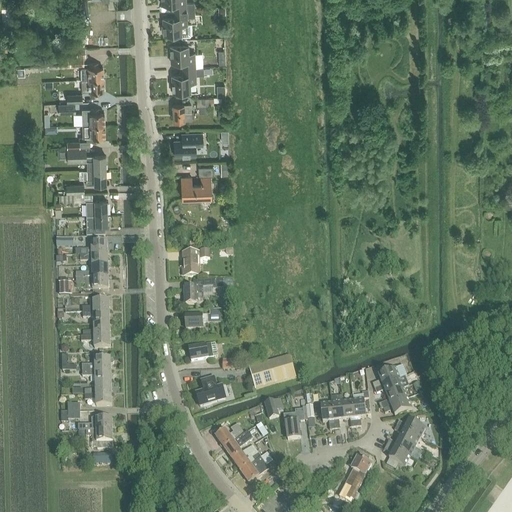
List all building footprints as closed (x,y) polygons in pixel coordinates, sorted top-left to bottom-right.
[(194,11),(194,4),(186,4),(185,0),(161,0),(162,5),(174,5),(174,12),(194,11)] [(187,19),(195,18),(194,11),(174,12),(174,19),(163,20),(163,35),(181,34),(181,37),(192,37),(192,25),(187,25),(187,19)] [(183,62),(183,69),(195,69),(195,68),(195,55),(188,55),(187,46),(170,47),(171,63),(183,62)] [(85,49),(76,49),(77,58),(83,58),(85,58),(85,49)] [(77,58),(70,58),(70,67),(83,66),(83,58),(77,58)] [(89,68),(81,68),(81,80),(103,80),(103,68),(98,68),(97,63),(89,63),(89,68)] [(171,77),(172,93),(189,92),(189,83),(196,83),(196,76),(203,75),(203,67),(195,68),(195,69),(183,69),(183,76),(171,77)] [(103,80),(81,80),(82,92),(90,92),(90,96),(98,96),(98,92),(104,92),(103,80)] [(75,104),(59,105),(59,114),(75,114),(75,104)] [(184,122),(184,121),(192,121),(191,106),(184,106),(184,105),(172,106),(173,122),(184,122)] [(91,110),(82,110),(82,115),(82,125),(82,126),(104,125),(104,113),(99,113),(99,109),(91,109),(91,110)] [(104,125),(82,126),(83,138),(86,138),(86,142),(90,142),(91,142),(99,142),(99,137),(105,137),(104,125)] [(182,141),(174,142),(174,157),(183,156),(183,159),(189,159),(189,156),(196,156),(195,147),(203,147),(202,134),(182,134),(182,141)] [(59,149),(58,157),(66,158),(66,150),(59,149)] [(85,149),(67,149),(67,159),(80,159),(80,162),(87,162),(88,171),(106,170),(105,156),(93,156),(85,156),(85,149)] [(181,178),(182,200),(189,199),(189,203),(201,203),(200,199),(211,199),(210,177),(213,177),(213,168),(198,169),(199,178),(201,178),(201,185),(192,185),(191,178),(181,178)] [(88,180),(86,180),(86,185),(94,185),(106,185),(106,170),(88,171),(88,180)] [(66,185),(66,193),(83,193),(83,185),(66,185)] [(59,193),(58,202),(74,202),(75,194),(59,193)] [(106,201),(86,201),(87,216),(107,215),(106,201)] [(107,215),(87,216),(87,229),(87,238),(92,237),(104,237),(105,237),(105,230),(107,230),(107,215)] [(73,239),(57,239),(57,248),(73,248),(73,239)] [(92,250),(76,250),(76,256),(80,256),(108,255),(108,243),(92,243),(92,250)] [(186,255),(183,255),(184,260),(184,278),(200,277),(199,260),(210,260),(209,251),(201,252),(201,254),(186,255)] [(108,255),(80,256),(81,262),(92,262),(92,267),(108,267),(108,255)] [(93,273),(76,274),(76,280),(109,279),(108,267),(92,267),(93,273)] [(109,279),(76,280),(77,286),(87,285),(89,285),(89,284),(93,284),(93,292),(103,291),(109,291),(109,279)] [(224,281),(203,282),(203,288),(214,288),(214,290),(224,290),(224,281)] [(225,281),(224,281),(224,290),(225,296),(234,296),(233,281),(225,281)] [(71,295),(71,283),(60,283),(60,295),(71,295)] [(203,288),(185,288),(185,305),(197,305),(197,303),(204,303),(203,288)] [(90,308),(83,308),(83,313),(94,313),(110,313),(109,301),(100,301),(94,301),(90,301),(90,308)] [(203,316),(186,317),(186,330),(204,330),(203,324),(222,324),(222,311),(210,311),(210,316),(203,316)] [(94,313),(83,313),(83,319),(94,319),(94,325),(110,325),(110,313),(94,313)] [(94,332),(83,332),(83,338),(110,337),(110,325),(94,325),(94,332)] [(83,338),(81,338),(82,343),(94,343),(95,349),(111,349),(110,337),(83,338)] [(214,358),(218,358),(216,344),(212,345),(189,349),(191,362),(214,358)] [(95,366),(82,366),(83,371),(111,371),(111,365),(113,365),(114,364),(114,362),(113,360),(111,360),(111,359),(105,359),(105,355),(95,355),(95,366)] [(255,390),(272,385),(298,378),(292,356),(249,368),(255,390)] [(231,363),(223,363),(224,370),(240,369),(239,360),(231,361),(231,363)] [(396,370),(379,377),(383,387),(400,380),(396,370)] [(111,371),(83,371),(83,378),(95,377),(96,383),(112,383),(111,371)] [(217,388),(214,378),(201,382),(204,391),(196,394),(200,407),(226,400),(222,386),(217,388)] [(381,387),(375,390),(377,395),(385,391),(387,397),(404,390),(400,380),(383,387),(381,387)] [(112,383),(96,383),(96,395),(112,395),(112,383)] [(404,390),(387,397),(391,407),(408,400),(404,390)] [(92,395),(85,395),(85,401),(96,401),(96,407),(112,407),(112,395),(96,395),(92,395)] [(342,397),(331,398),(332,404),(334,422),(334,425),(335,431),(340,430),(339,421),(345,421),(343,403),(342,397)] [(364,400),(354,401),(356,420),(367,418),(364,400)] [(408,400),(391,407),(395,417),(412,410),(408,400)] [(343,403),(345,421),(356,420),(354,401),(343,403)] [(274,402),(265,405),(269,420),(279,417),(277,411),(275,402),(274,402)] [(332,404),(321,405),(323,423),(334,422),(332,404)] [(313,407),(306,407),(306,408),(307,412),(308,420),(315,419),(313,407)] [(296,416),(285,417),(288,441),(301,439),(299,422),(308,421),(308,420),(307,412),(303,412),(303,411),(296,412),(296,416)] [(80,413),(68,413),(69,421),(80,421),(80,413)] [(93,426),(79,426),(79,432),(86,432),(113,431),(112,419),(92,419),(93,426)] [(410,421),(404,431),(421,439),(426,430),(410,421)] [(233,434),(230,436),(226,430),(216,438),(224,449),(245,435),(238,425),(231,430),(233,434)] [(264,438),(268,433),(261,427),(256,432),(264,438)] [(404,431),(399,440),(416,449),(421,439),(404,431)] [(85,437),(92,437),(92,443),(97,443),(97,451),(114,450),(113,432),(85,433),(85,437)] [(234,442),(224,449),(233,461),(243,454),(240,449),(253,439),(248,432),(245,435),(234,442)] [(399,440),(394,450),(411,458),(416,449),(399,440)] [(233,461),(241,472),(261,458),(253,447),(243,454),(233,461)] [(394,450),(389,460),(406,468),(411,458),(394,450)] [(112,454),(99,455),(95,455),(95,465),(100,465),(112,465),(112,454)] [(352,469),(354,470),(340,498),(351,503),(371,466),(366,464),(368,459),(360,455),(358,460),(357,459),(352,469)] [(241,472),(250,484),(269,470),(261,458),(241,472)] [(508,511),(511,506),(511,503),(503,498),(493,511),(508,511)]
